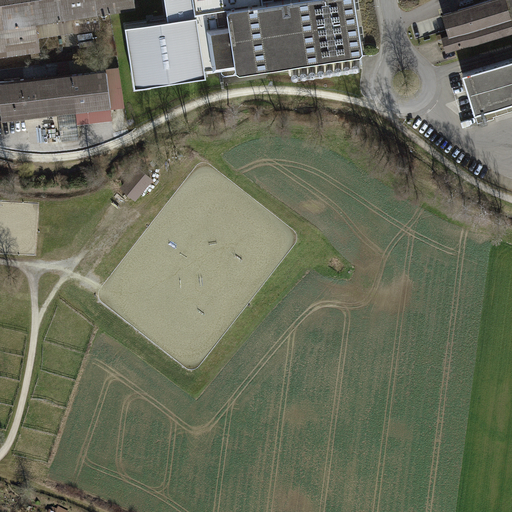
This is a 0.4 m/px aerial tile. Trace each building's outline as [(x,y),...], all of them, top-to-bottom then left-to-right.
[(0,0),(0,53),(41,48),(39,36),(102,27),(100,12),(136,6),(135,0),(0,0)] [(241,68),(363,49),(365,46),(358,0),(166,0),(169,19),(127,25),(135,86),(207,76),(206,70),(222,66),(223,69),(226,72),(235,70),(238,66),(241,68)] [(511,0),(495,0),(445,16),(451,35),(442,38),(446,51),(511,30),(511,0)] [(511,111),(511,59),(469,74),(481,120),(511,111)] [(110,105),(110,107),(124,105),(119,65),(105,66),(110,105)] [(105,66),(0,80),(0,108),(1,120),(57,113),(61,141),(79,139),(77,122),(75,110),(103,106),(110,105),(105,66)] [(110,105),(75,110),(77,122),(111,118),(110,107),(110,105)] [(138,201),(161,175),(145,161),(121,187),(138,201)]
